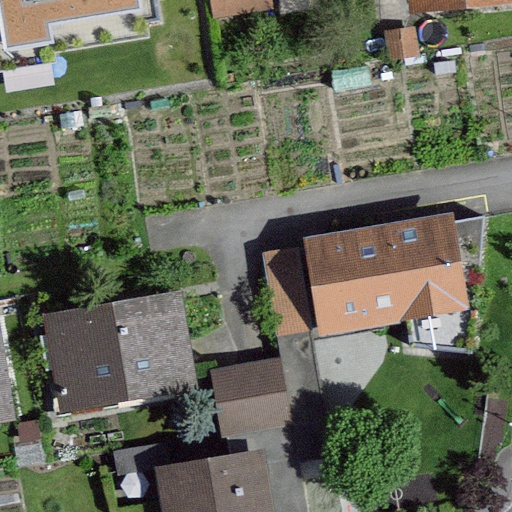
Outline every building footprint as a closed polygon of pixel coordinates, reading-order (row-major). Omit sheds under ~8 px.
[(151,0),(0,0),(0,75),(159,52),(151,0)] [(270,0),(211,0),(216,24),(273,12),(270,0)] [(511,0),(397,0),(399,19),(511,10),(511,0)] [(272,345),(409,327),(403,364),(474,372),(494,223),(446,229),(446,224),(257,256),(272,345)] [(179,296),(40,320),(57,418),(196,394),(179,296)] [(219,435),(285,424),(274,360),(208,371),(219,435)] [(0,421),(8,420),(0,371),(0,421)] [(159,511),(261,511),(251,452),(152,469),(159,511)]
